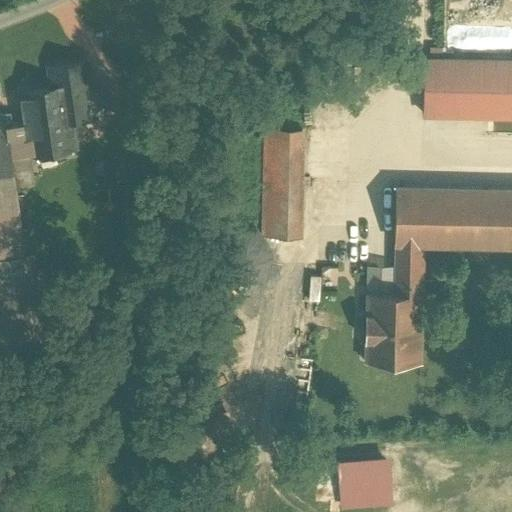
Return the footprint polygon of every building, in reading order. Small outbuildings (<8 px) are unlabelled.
[(511,44),(418,42),(416,161),(511,163),(511,44)] [(94,116),(94,113),(91,90),(86,63),(52,67),(55,88),(22,93),(26,122),(8,124),(12,154),(31,151),(32,154),(76,147),(72,119),(94,116)] [(107,88),(91,90),(94,113),(110,111),(107,88)] [(5,121),(0,121),(0,311),(40,306),(33,253),(26,254),(12,154),(8,124),(5,121)] [(300,238),(302,129),(266,129),(264,237),(300,238)] [(511,185),(388,185),(387,293),(417,294),(417,249),(511,249),(511,185)] [(417,366),(417,294),(387,293),(357,292),(357,366),(417,366)]
